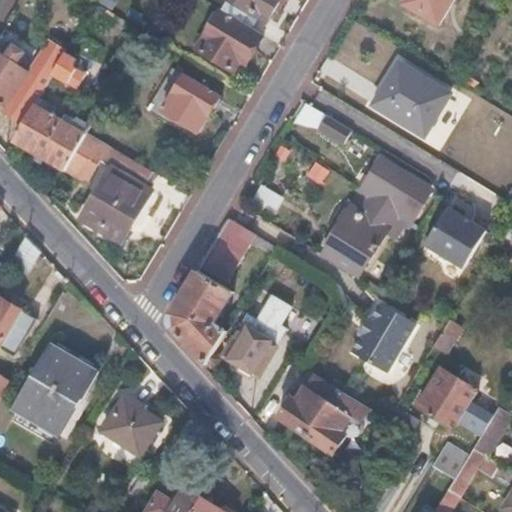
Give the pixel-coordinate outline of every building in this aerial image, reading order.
[(286,0),(233,0),(269,22),(276,10),(280,12),(286,0)] [(455,0),(409,0),(407,5),(441,25),(455,0)] [(265,34),(221,8),(196,49),(233,71),(248,47),(255,51),(265,34)] [(6,59),(0,54),(0,102),(6,107),(8,103),(29,74),(18,66),(27,53),(16,46),(6,59)] [(79,65),(64,56),(53,74),(68,83),(79,65)] [(449,95),(398,64),(374,106),(424,137),(449,95)] [(43,85),(29,74),(8,103),(22,114),(43,85)] [(222,96),(186,74),(164,111),(200,132),(222,96)] [(35,104),(14,141),(66,172),(87,136),(35,104)] [(354,129),(328,113),(318,129),(344,146),(354,129)] [(99,159),(113,166),(83,218),(122,240),(152,189),(146,185),(154,171),(89,132),(87,136),(66,172),(85,183),(99,159)] [(429,196),(380,166),(362,197),(366,199),(364,202),(401,224),(405,227),(407,224),(411,226),(429,196)] [(261,190),(253,203),(273,214),(280,201),(261,190)] [(355,218),(349,214),(328,247),(332,249),(327,258),(360,278),(384,236),(391,240),(401,224),(364,202),(355,218)] [(483,236),(444,212),(427,241),(466,264),(483,236)] [(256,235),(230,218),(202,266),(227,281),(256,235)] [(405,227),(401,224),(391,240),(395,243),(405,227)] [(42,252),(27,236),(10,267),(27,277),(42,252)] [(427,241),(422,249),(461,272),(466,264),(427,241)] [(235,293),(199,270),(173,314),(174,329),(207,365),(228,331),(216,324),(235,293)] [(259,320),(250,314),(225,357),(258,376),(286,329),(281,325),(291,307),(274,296),(259,320)] [(37,321),(0,299),(0,349),(2,347),(17,356),(37,321)] [(380,306),(377,310),(412,331),(414,327),(380,306)] [(367,319),(356,337),(359,339),(350,354),(384,376),(412,331),(377,310),(370,321),(367,319)] [(449,321),(444,329),(434,345),(432,347),(445,355),(461,328),(449,321)] [(52,345),(13,409),(61,438),(99,371),(52,345)] [(2,347),(0,349),(0,352),(14,360),(17,356),(2,347)] [(478,392),(442,369),(419,407),(455,430),(478,392)] [(306,385),(301,381),(277,418),(304,436),(336,390),(312,375),(306,385)] [(0,400),(10,384),(0,378),(0,400)] [(336,390),(304,436),(332,456),(346,436),(350,439),(358,437),(362,431),(360,424),(370,411),(336,390)] [(164,425),(125,401),(104,436),(142,460),(164,425)] [(511,421),(511,414),(500,407),(474,448),(489,457),(511,421)] [(419,423),(394,408),(386,421),(411,436),(419,423)] [(203,427),(192,415),(177,441),(190,449),(203,427)] [(469,456),(447,443),(433,466),(455,480),(469,456)] [(501,465),(489,457),(474,448),(469,456),(455,480),(440,504),(437,509),(441,511),(451,511),(480,466),(495,475),(501,465)] [(193,511),(203,498),(171,478),(149,511),(193,511)] [(440,504),(428,497),(418,511),(434,511),(437,509),(440,504)] [(218,507),(203,498),(193,511),(236,511),(237,511),(224,504),(218,507)]
